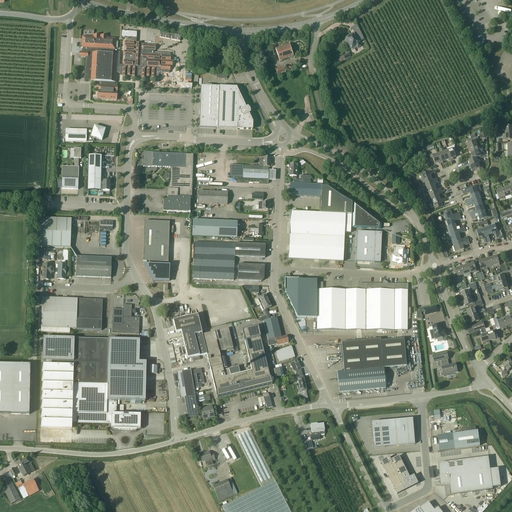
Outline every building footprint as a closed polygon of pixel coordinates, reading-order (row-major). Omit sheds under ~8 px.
[(356,25),(351,28),(360,42),(364,39),(357,25),(356,25)] [(120,68),(120,76),(122,76),(122,77),(127,77),(127,76),(132,76),(132,78),(137,78),(137,77),(141,77),(141,78),(146,78),(146,77),(151,77),(151,79),(156,79),(156,78),(158,78),(159,73),(169,73),(169,71),(170,71),(170,66),(169,66),(170,62),(171,62),(171,61),(171,56),(170,56),(170,54),(154,53),(154,51),(155,51),(156,46),(143,45),(143,44),(141,44),(141,43),(136,43),(136,40),(137,32),(121,31),(121,38),(130,38),(130,40),(126,39),(126,42),(125,42),(125,47),(126,47),(126,51),(124,51),(124,56),(125,56),(125,61),(124,61),(124,66),(120,66),(120,68)] [(82,43),(82,48),(83,48),(82,57),(85,57),(85,58),(84,75),(84,80),(91,80),(91,81),(95,82),(99,82),(99,90),(98,100),(117,101),(117,91),(114,91),(115,83),(116,83),(117,68),(120,68),(120,66),(119,65),(120,53),(114,53),(114,50),(115,50),(116,39),(107,38),(107,36),(93,35),(93,37),(82,37),(82,39),(82,43)] [(359,43),(355,38),(353,35),(349,38),(349,37),(347,37),(346,38),(346,39),(346,40),(344,42),(347,46),(348,45),(351,48),(355,45),(357,49),(360,47),(358,43),(359,43)] [(293,57),(289,45),(285,46),(276,50),(280,61),(293,57)] [(350,57),(351,57),(350,57),(351,56),(350,54),(349,54),(349,53),(342,56),(343,56),(337,59),(340,63),(345,61),(351,58),(350,57)] [(286,65),(276,69),(277,74),(288,71),(286,65)] [(201,87),(199,128),(252,130),(253,123),(249,115),(250,114),(247,108),(246,108),(236,88),(201,87)] [(66,130),(65,142),(93,143),(94,138),(102,140),(105,129),(94,126),(93,132),(87,131),(87,130),(66,130)] [(478,147),(477,144),(478,144),(479,141),(477,138),(471,140),(467,142),(467,144),(468,147),(467,148),(468,150),(478,147)] [(447,149),(448,151),(451,161),(454,160),(453,159),(456,158),(454,151),(456,150),(455,147),(455,146),(447,149)] [(470,152),(471,155),(484,150),(484,148),(479,150),(478,147),(468,150),(469,152),(470,152)] [(62,179),(61,189),(78,190),(79,180),(79,168),(78,168),(79,159),(81,159),(81,149),(74,149),(74,159),(74,167),(62,167),(62,179)] [(441,153),(437,155),(441,164),(443,163),(443,162),(445,161),(441,149),(439,150),(441,153)] [(451,161),(448,151),(445,152),(444,149),(441,149),(445,161),(449,160),(449,161),(451,161)] [(480,154),(485,152),(484,150),(471,155),(472,158),(471,158),(471,160),(480,157),(481,157),(480,154)] [(144,152),(143,167),(171,168),(171,173),(193,174),(193,155),(186,155),(186,154),(158,153),(144,152)] [(434,155),(430,156),(431,159),(433,158),(435,165),(439,164),(439,165),(441,164),(437,155),(434,156),(434,155)] [(88,180),(88,191),(100,191),(101,181),(101,156),(89,156),(88,180)] [(479,164),(478,160),(481,159),(486,157),(485,156),(481,157),(480,157),(471,160),(468,161),(469,164),(468,165),(469,167),(479,164)] [(253,165),(252,183),(268,184),(268,181),(275,181),(275,171),(269,171),(269,168),(270,168),(270,158),(264,158),(264,160),(259,160),(259,167),(255,167),(255,165),(253,165)] [(289,172),(289,174),(289,175),(289,177),(293,177),(297,177),(297,171),(297,164),(295,164),(295,163),(293,163),(292,164),(290,164),(290,168),(290,172),(289,172)] [(479,164),(469,167),(470,169),(471,169),(472,172),(476,170),(477,173),(483,171),(482,166),(480,167),(479,164)] [(230,175),(230,178),(237,179),(237,183),(252,183),(253,165),(251,165),(251,166),(231,165),(230,175)] [(421,180),(422,182),(431,178),(430,176),(434,174),(433,171),(429,173),(422,176),(423,179),(421,180)] [(163,201),(163,212),(168,212),(168,214),(174,214),(174,212),(190,213),(190,198),(192,198),(192,180),(193,174),(171,173),(171,180),(170,190),(168,189),(168,197),(168,199),(165,201),(163,201)] [(426,192),(436,188),(434,185),(438,184),(437,181),(426,186),(427,189),(425,190),(426,192)] [(322,185),(310,185),(292,184),(290,184),(290,196),(322,198),(322,185)] [(321,213),(351,215),(352,201),(344,196),(341,194),(337,192),(328,185),(322,185),(322,198),(321,213)] [(470,193),(471,196),(478,194),(476,187),(469,190),(462,192),(463,195),(470,193)] [(429,194),(430,196),(442,192),(441,189),(437,191),(436,188),(426,192),(427,194),(429,194)] [(509,188),(502,190),(505,198),(511,196),(509,188)] [(502,190),(497,192),(499,200),(505,198),(502,190)] [(199,191),(198,204),(227,205),(228,193),(199,191)] [(429,200),(430,202),(440,198),(439,196),(443,194),(442,192),(430,196),(431,199),(429,200)] [(471,196),(472,199),(466,202),(467,205),(480,200),(478,194),(471,196)] [(433,204),(434,206),(435,210),(443,207),(441,203),(442,203),(446,202),(445,199),(441,201),(440,198),(430,202),(431,204),(433,204)] [(474,205),(475,208),(483,206),(480,200),(467,205),(468,208),(474,205)] [(353,202),(352,229),(381,230),(381,224),(353,202)] [(470,214),(471,217),(486,211),(484,206),(483,206),(475,208),(476,211),(470,214)] [(453,216),(450,210),(443,212),(444,215),(446,221),(460,217),(459,214),(453,216)] [(486,211),(471,217),(472,220),(479,217),(480,221),(487,218),(488,218),(486,211)] [(291,212),(290,235),(329,237),(345,238),(345,233),(350,233),(351,215),(321,213),(291,212)] [(446,221),(448,228),(456,225),(455,222),(461,220),(460,217),(446,221)] [(40,218),(39,246),(70,247),(71,219),(40,218)] [(113,230),(113,221),(88,221),(88,218),(82,218),(81,224),(79,224),(79,228),(80,228),(80,234),(99,234),(99,230),(113,230)] [(192,221),(192,238),(236,240),(236,223),(192,221)] [(145,222),(143,262),(146,262),(166,262),(168,263),(169,238),(170,222),(145,222)] [(488,226),(489,228),(492,235),(495,234),(497,241),(500,239),(503,239),(500,231),(499,232),(498,232),(497,231),(497,229),(495,225),(495,224),(488,226)] [(447,228),(449,234),(464,229),(463,226),(457,228),(456,225),(448,228),(447,228)] [(248,227),(248,233),(255,233),(255,237),(262,237),(262,236),(263,236),(263,232),(262,232),(262,226),(255,226),(255,227),(248,227)] [(489,228),(488,226),(482,228),(483,230),(488,244),(491,243),(488,236),(492,235),(489,228)] [(483,230),(482,228),(476,231),(477,232),(479,239),(482,238),(485,245),(488,244),(483,230)] [(449,234),(451,240),(460,237),(459,234),(465,232),(464,229),(449,234)] [(357,232),(355,262),(380,263),(382,233),(357,232)] [(290,236),(289,259),(328,261),(329,237),(290,235),(290,236)] [(329,237),(328,261),(343,262),(345,238),(329,237)] [(451,240),(453,247),(469,241),(468,238),(461,241),(460,237),(451,240)] [(464,250),(463,247),(470,244),(469,241),(453,247),(456,253),(457,252),(464,250)] [(195,242),(194,256),(235,257),(265,258),(265,245),(235,244),(215,243),(203,243),(195,242)] [(397,253),(397,264),(405,265),(405,253),(397,253)] [(194,256),(194,267),(234,269),(235,257),(194,256)] [(77,257),(76,277),(111,278),(112,258),(77,257)] [(497,257),(491,259),(493,266),(494,268),(500,266),(499,264),(500,264),(497,257)] [(491,259),(485,260),(487,268),(493,266),(491,259)] [(485,260),(479,262),(481,270),(487,268),(485,260)] [(153,281),(168,282),(168,267),(166,267),(166,262),(146,262),(146,266),(144,266),(144,267),(150,276),(153,276),(153,281)] [(52,264),(43,263),(42,279),(51,280),(52,264)] [(67,263),(58,263),(57,279),(66,280),(67,263)] [(476,271),(474,264),(468,266),(470,274),(476,271)] [(238,265),(237,281),(261,282),(264,279),(265,266),(238,265)] [(468,266),(462,268),(464,275),(465,278),(471,276),(470,274),(468,266)] [(194,267),(193,278),(193,279),(234,281),(234,269),(194,267)] [(462,268),(456,270),(458,277),(464,275),(462,268)] [(497,281),(498,285),(506,282),(504,276),(503,276),(502,274),(493,277),(494,282),(497,281)] [(285,280),(284,291),(297,318),(316,318),(316,331),(406,332),(406,285),(358,284),(358,291),(322,290),(322,284),(315,284),(315,280),(285,280)] [(509,291),(508,288),(506,282),(498,285),(496,286),(497,290),(500,289),(500,291),(506,289),(507,291),(509,291)] [(463,301),(471,298),(469,292),(471,291),(477,289),(476,286),(470,288),(463,290),(460,291),(461,294),(463,301)] [(257,299),(255,301),(258,306),(260,305),(268,301),(265,295),(260,297),(259,294),(256,295),(257,299),(258,299),(257,299)] [(38,320),(38,328),(41,328),(41,333),(70,334),(70,329),(76,330),(101,331),(103,301),(77,300),(42,298),(42,302),(41,320),(38,320)] [(476,306),(482,304),(481,300),(473,303),(471,298),(463,301),(465,307),(469,305),(469,308),(476,306)] [(268,301),(260,305),(263,311),(265,315),(268,313),(267,310),(271,308),(268,301)] [(113,325),(112,332),(112,333),(113,334),(113,336),(128,336),(128,334),(132,334),(139,335),(139,333),(140,319),(140,306),(134,305),(134,306),(132,306),(123,305),(123,307),(123,309),(113,309),(113,325)] [(435,307),(424,310),(425,317),(437,314),(435,307)] [(467,311),(469,318),(480,314),(479,310),(476,310),(475,308),(467,311)] [(479,319),(481,317),(480,314),(469,318),(472,324),(479,321),(479,319)] [(197,316),(173,322),(176,333),(181,332),(188,359),(199,356),(199,357),(207,355),(202,335),(201,331),(197,316)] [(271,320),(263,322),(268,341),(268,343),(269,347),(271,346),(273,346),(276,345),(278,345),(278,346),(288,343),(287,336),(282,337),(277,318),(271,320)] [(495,319),(493,319),(495,326),(496,328),(500,327),(500,330),(507,327),(504,320),(498,322),(497,320),(495,319)] [(490,342),(486,330),(485,328),(483,323),(472,327),(474,332),(482,329),(484,335),(481,336),(482,340),(483,344),(486,343),(487,344),(489,343),(490,342)] [(440,324),(433,326),(436,338),(436,339),(443,338),(443,337),(446,336),(445,331),(442,332),(440,324)] [(220,357),(208,361),(210,369),(213,380),(216,392),(217,398),(234,394),(234,395),(271,386),(271,385),(272,385),(271,379),(270,378),(270,377),(260,338),(258,328),(242,332),(247,352),(251,366),(252,371),(248,372),(240,374),(239,369),(238,367),(224,371),(223,369),(227,368),(224,355),(221,355),(221,358),(220,358),(220,357)] [(216,333),(215,334),(219,352),(221,352),(233,349),(228,329),(216,332),(216,333)] [(490,342),(496,340),(493,332),(491,333),(489,329),(486,330),(490,342)] [(202,335),(207,355),(208,358),(208,361),(220,357),(220,356),(219,352),(215,334),(214,333),(202,335)] [(44,339),(43,362),(73,363),(74,339),(44,338),(44,339)] [(43,363),(41,428),(71,429),(72,423),(106,424),(111,424),(111,428),(114,428),(114,429),(117,430),(120,431),(122,431),(125,432),(128,432),(131,431),(134,431),(137,430),(137,429),(140,429),(140,414),(128,414),(128,413),(123,412),(123,406),(120,406),(120,412),(116,412),(117,401),(107,401),(109,340),(74,339),(73,363),(43,362),(43,363)] [(344,372),(337,373),(339,393),(386,389),(385,385),(384,375),(384,368),(406,366),(404,340),(380,342),(380,339),(341,343),(342,345),(343,363),(344,372)] [(109,340),(107,401),(117,401),(145,402),(146,363),(139,363),(139,360),(140,341),(109,340)] [(292,347),(276,352),(280,362),(295,358),(292,347)] [(447,353),(433,356),(435,363),(441,361),(448,360),(449,359),(447,353)] [(448,360),(441,361),(443,367),(442,367),(444,377),(454,375),(454,374),(458,373),(456,364),(449,366),(448,360)] [(511,362),(510,360),(501,368),(503,370),(499,373),(503,379),(508,375),(506,373),(511,368),(511,362)] [(294,362),(290,364),(294,372),(296,371),(298,382),(300,388),(298,388),(299,393),(307,392),(303,378),(301,370),(298,370),(295,364),(294,362)] [(0,364),(0,413),(30,414),(31,365),(0,364)] [(185,371),(177,373),(182,398),(185,398),(186,398),(195,396),(194,389),(202,387),(201,383),(197,383),(196,375),(195,375),(191,375),(191,370),(185,371)] [(267,394),(263,395),(267,408),(267,409),(272,407),(270,397),(269,397),(269,395),(267,394)] [(203,395),(195,397),(196,403),(205,401),(205,402),(210,401),(209,395),(203,396),(203,395)] [(186,398),(185,398),(186,408),(188,418),(199,416),(196,403),(195,397),(195,396),(186,398)] [(211,407),(201,410),(203,420),(214,417),(211,407)] [(414,435),(412,420),(402,421),(387,422),(373,423),(375,448),(390,447),(404,446),(415,445),(414,435)] [(324,431),(323,424),(317,425),(317,424),(311,425),(312,433),(313,436),(311,436),(312,441),(320,440),(319,435),(325,434),(324,431)] [(453,434),(438,436),(440,451),(480,446),(478,431),(476,431),(475,427),(465,429),(466,433),(453,434)] [(201,463),(204,462),(205,464),(215,461),(213,454),(210,455),(209,452),(198,455),(201,463)] [(389,457),(380,462),(397,494),(417,484),(413,476),(409,478),(398,457),(391,460),(389,457)] [(488,457),(438,464),(441,487),(450,486),(451,495),(492,490),(492,488),(501,487),(498,469),(490,470),(488,457)] [(28,460),(27,458),(17,463),(24,477),(35,471),(31,463),(25,466),(24,465),(29,463),(31,462),(30,459),(28,460)] [(12,477),(17,474),(14,468),(9,471),(10,473),(8,474),(7,473),(0,476),(0,483),(11,504),(21,499),(10,478),(12,477)] [(220,503),(234,496),(234,495),(237,494),(230,479),(212,487),(220,503)] [(18,489),(24,499),(28,497),(39,492),(33,480),(22,485),(23,486),(18,489)] [(441,511),(439,508),(435,510),(429,502),(420,509),(419,507),(412,511),(441,511)]
